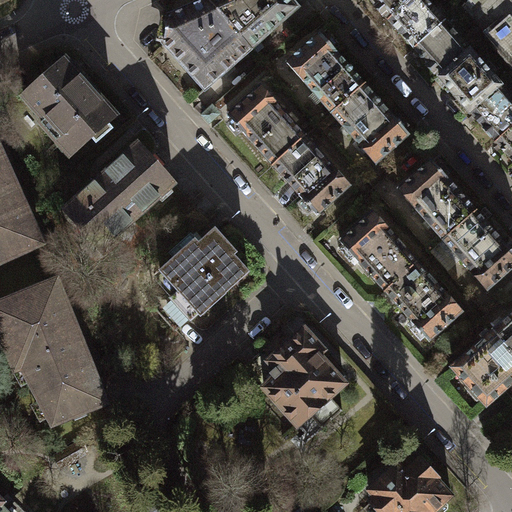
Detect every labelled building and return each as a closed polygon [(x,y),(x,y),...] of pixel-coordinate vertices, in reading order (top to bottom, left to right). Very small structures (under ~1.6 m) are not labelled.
[(251,48),(207,0),(168,17),(164,45),(204,89),(251,48)] [(207,0),(251,48),(296,8),(288,0),(207,0)] [(367,0),(385,20),(407,0),(367,0)] [(425,0),(407,0),(385,20),(412,50),(444,21),(425,0)] [(511,19),(509,16),(486,38),(511,66),(511,19)] [(444,21),(412,50),(438,79),(470,51),(444,21)] [(331,112),(363,84),(319,34),(287,62),(331,112)] [(470,51),(438,79),(469,113),(501,85),(470,51)] [(69,56),(25,96),(77,153),(93,139),(97,143),(114,129),(110,125),(122,114),(69,56)] [(408,135),(363,84),(331,112),(377,163),(408,135)] [(511,96),(501,85),(469,113),(495,142),(511,127),(511,96)] [(272,165),(305,135),(260,86),(227,115),(231,120),(227,124),(237,135),(241,131),(272,165)] [(511,127),(495,142),(511,160),(511,127)] [(350,186),(305,135),(272,165),(317,215),(350,186)] [(0,138),(0,265),(47,245),(0,138)] [(138,144),(65,211),(104,253),(120,238),(117,235),(143,211),(169,187),(174,183),(138,144)] [(442,239),(475,211),(431,161),(398,190),(442,239)] [(375,210),(342,239),(430,339),(464,310),(375,210)] [(511,267),(511,252),(475,211),(442,239),(487,290),(511,267)] [(159,269),(151,277),(170,298),(161,306),(180,328),(190,319),(198,312),(200,309),(203,312),(248,272),(233,256),(236,253),(215,228),(199,242),(195,238),(191,233),(169,253),(173,257),(159,269)] [(60,277),(0,302),(0,330),(15,364),(18,373),(23,386),(30,383),(52,427),(114,403),(60,277)] [(511,314),(497,329),(507,340),(510,344),(511,346),(511,314)] [(279,373),(263,388),(297,426),(310,416),(322,429),(344,410),(335,400),(353,384),(324,351),(328,347),(309,325),(288,345),(282,339),(268,351),(273,357),(269,361),(279,373)] [(507,340),(497,329),(452,367),(486,405),(511,382),(511,346),(510,344),(507,340)] [(269,361),(273,357),(268,351),(264,347),(243,366),(263,388),(279,373),(269,361)] [(372,494),(368,498),(380,511),(435,511),(459,491),(422,450),(408,463),(402,457),(367,488),(372,494)] [(0,503),(0,507),(4,511),(24,511),(25,511),(6,493),(0,499),(0,500),(1,502),(0,503)] [(167,511),(159,495),(139,506),(137,511),(167,511)]
